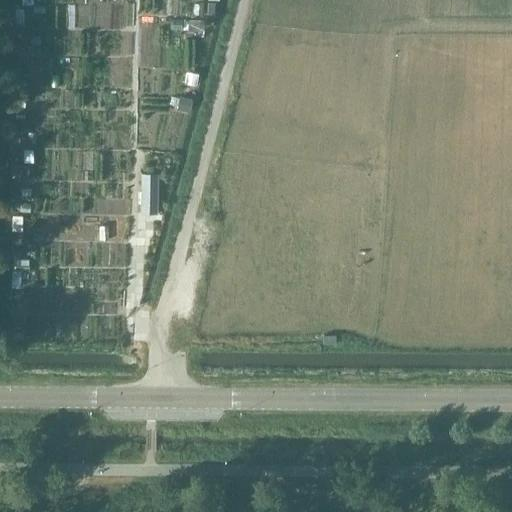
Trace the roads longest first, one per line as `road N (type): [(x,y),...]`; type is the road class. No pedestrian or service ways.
road 1 (secondary): [(0,396),(511,401)]
road 2 (track): [(243,0),(154,338)]
